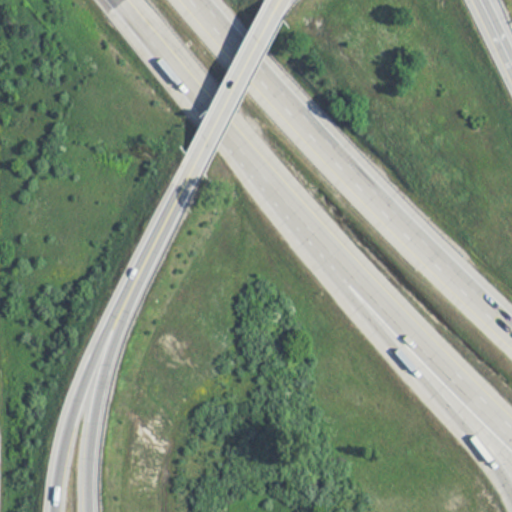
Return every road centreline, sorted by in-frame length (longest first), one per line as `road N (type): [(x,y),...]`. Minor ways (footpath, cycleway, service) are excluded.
road 1 (motorway): [(118,0),(281,201),(456,370)]
road 2 (motorway): [(511,342),(329,157),(194,0)]
road 3 (motorway): [(281,201),(486,453),(511,497)]
road 4 (primary): [(147,253),(79,389),(52,511)]
road 5 (primary): [(86,511),(88,440),(101,378),(147,253)]
road 6 (primary): [(194,162),(273,8)]
